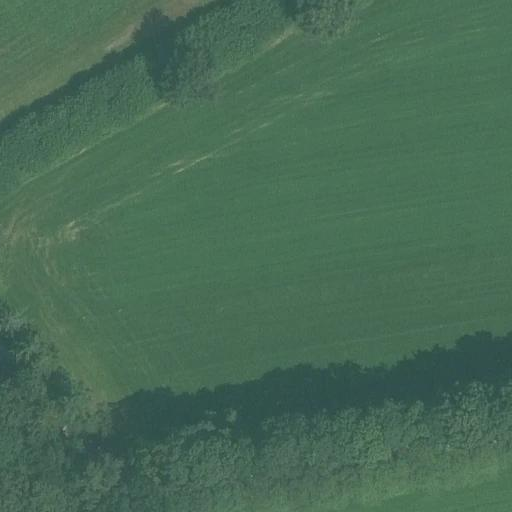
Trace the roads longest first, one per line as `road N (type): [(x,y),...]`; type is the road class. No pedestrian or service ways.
road 1 (track): [(132,500),(511,435)]
road 2 (track): [(132,500),(0,348)]
